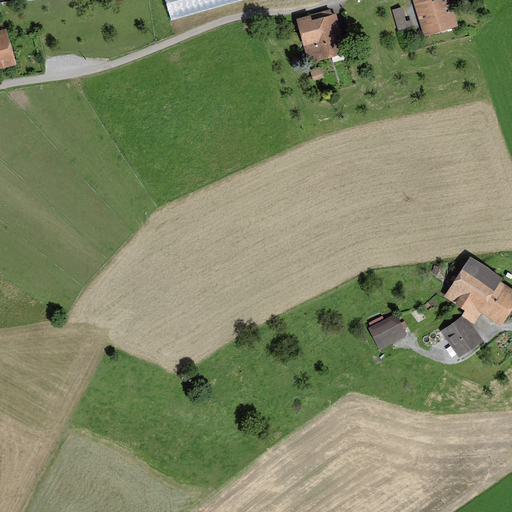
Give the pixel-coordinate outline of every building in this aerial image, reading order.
[(166,0),(172,19),(245,0),(166,0)] [(411,0),(424,37),(457,27),(447,0),(411,0)] [(395,7),(397,28),(407,27),(405,6),(395,7)] [(344,53),(331,9),(295,19),(308,63),(344,53)] [(0,70),(14,66),(3,30),(0,31),(0,70)] [(319,66),(310,69),(313,79),(322,76),(319,66)] [(473,260),(467,260),(463,269),(464,270),(447,296),(466,308),(462,314),(463,315),(472,321),(483,304),(501,316),(511,299),(511,295),(496,285),(501,278),(473,260)] [(477,340),(466,325),(472,321),(463,315),(442,330),(452,344),(455,342),(462,351),(477,340)] [(395,316),(372,328),(379,341),(402,329),(395,316)]
